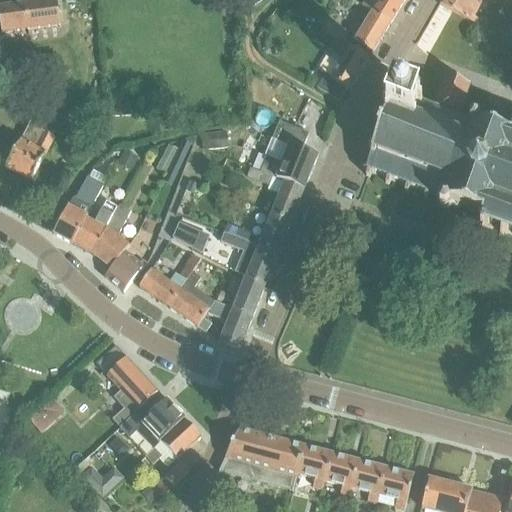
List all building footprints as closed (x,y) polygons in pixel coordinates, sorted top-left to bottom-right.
[(60,28),(56,0),(51,0),(0,7),(0,23),(2,35),(60,28)] [(367,0),(363,8),(373,15),(390,25),(404,0),(367,0)] [(474,18),(483,0),(441,0),(439,6),(476,26),(479,20),(474,18)] [(390,25),(373,15),(355,45),(372,55),(390,25)] [(458,54),(467,27),(438,17),(429,44),(458,54)] [(344,45),(349,36),(326,25),(321,36),(334,42),(335,40),(344,45)] [(317,33),(312,43),(329,51),(334,42),(321,36),(317,33)] [(349,92),(369,60),(344,45),(335,40),(334,42),(329,51),(344,60),(332,80),(326,77),(319,90),(339,102),(346,90),(349,92)] [(445,77),(434,109),(434,110),(458,119),(458,118),(470,86),(445,77)] [(274,80),(271,86),(278,90),(281,84),(274,80)] [(434,110),(434,109),(419,103),(420,100),(416,98),(415,102),(397,95),(399,92),(395,91),(394,94),(390,92),(388,96),(393,97),(388,110),(384,109),(383,113),(387,114),(384,122),(376,120),(370,136),(378,139),(374,151),(370,150),(368,154),(373,155),(368,168),(364,167),(362,171),(367,173),(365,177),(369,179),(371,174),(386,180),(385,184),(389,186),(391,181),(405,187),(404,192),(409,193),(411,189),(425,194),(423,199),(427,200),(430,195),(433,196),(433,198),(437,199),(438,208),(446,211),(452,205),(482,216),(511,137),(481,126),(480,119),(473,117),(468,122),(458,118),(458,119),(434,110)] [(134,120),(133,94),(105,95),(106,121),(134,120)] [(103,138),(102,116),(104,116),(103,103),(83,104),(84,117),(89,117),(90,139),(103,138)] [(32,122),(6,170),(31,183),(54,139),(44,134),(48,126),(36,119),(32,122)] [(266,158),(260,174),(304,192),(318,159),(317,159),(301,152),(308,136),(279,124),(272,141),(277,143),(288,148),(282,164),(266,158)] [(511,135),(511,137),(482,216),(480,220),(476,219),(474,223),(479,225),(478,229),(482,230),(483,226),(500,232),(499,236),(503,237),(504,234),(511,236),(511,127),(509,127),(507,132),(511,133),(511,135)] [(225,134),(202,136),(203,151),(227,149),(225,134)] [(271,141),(268,147),(275,150),(277,143),(272,141),(271,141)] [(183,143),(173,164),(181,168),(191,147),(183,143)] [(165,150),(156,167),(165,172),(174,155),(165,150)] [(124,154),(116,168),(130,176),(137,162),(124,154)] [(291,224),(304,192),(260,174),(250,170),(247,178),(270,188),(269,191),(280,196),(272,216),(291,224)] [(233,186),(211,178),(207,189),(229,197),(233,186)] [(73,246),(86,221),(93,209),(92,208),(103,187),(87,179),(76,199),(72,201),(69,208),(68,207),(53,236),(73,246)] [(188,182),(184,193),(193,196),(197,186),(188,182)] [(86,221),(73,246),(93,257),(118,211),(106,204),(95,225),(86,221)] [(118,211),(93,257),(110,271),(124,254),(129,248),(117,238),(130,214),(119,208),(118,211)] [(272,216),(258,249),(278,256),(291,224),(272,216)] [(177,225),(171,239),(185,247),(192,231),(177,225)] [(251,238),(239,233),(228,228),(225,236),(236,240),(249,245),(251,238)] [(224,235),(220,244),(244,254),(235,275),(245,281),(265,289),(278,256),(258,249),(249,245),(236,240),(225,236),(224,235)] [(124,254),(110,271),(104,279),(123,294),(146,265),(142,262),(139,265),(124,254)] [(151,272),(139,290),(168,310),(180,292),(187,282),(191,275),(200,262),(193,258),(180,278),(175,275),(169,284),(151,272)] [(180,292),(168,310),(197,329),(204,319),(214,305),(193,291),(200,281),(191,275),(187,282),(180,292)] [(265,289),(245,281),(233,312),(252,320),(265,289)] [(221,293),(218,301),(226,305),(230,296),(221,293)] [(214,305),(206,316),(227,325),(219,345),(239,353),(252,320),(233,312),(214,304),(214,305)] [(204,319),(197,329),(205,335),(212,325),(204,319)] [(124,411),(112,421),(120,429),(158,394),(116,348),(96,367),(120,393),(113,399),(124,411)] [(158,394),(120,429),(129,440),(135,434),(152,451),(154,450),(184,421),(182,419),(183,415),(177,409),(173,409),(158,394)] [(42,435),(64,414),(52,401),(30,422),(42,435)] [(184,421),(154,450),(145,458),(153,466),(158,461),(166,469),(176,459),(178,461),(201,440),(184,421)] [(0,422),(0,439),(10,443),(15,428),(0,422)] [(298,476),(305,449),(239,431),(218,474),(293,493),(298,476)] [(332,456),(305,449),(298,476),(314,480),(312,489),(322,491),(324,483),(325,483),(332,456)] [(332,456),(325,483),(343,488),(340,496),(349,498),(351,490),(352,490),(359,463),(332,456)] [(359,463),(352,490),(369,495),(367,503),(376,506),(378,498),(386,470),(359,463)] [(189,473),(180,464),(156,486),(165,496),(189,473)] [(91,468),(81,478),(84,481),(102,499),(112,490),(91,468)] [(404,511),(413,477),(386,470),(378,498),(396,502),(394,510),(400,511),(404,511)] [(460,511),(465,490),(428,481),(421,511),(426,511),(460,511)] [(149,485),(141,493),(151,505),(160,497),(149,485)] [(465,490),(460,511),(499,511),(502,501),(470,493),(471,492),(465,490)]
